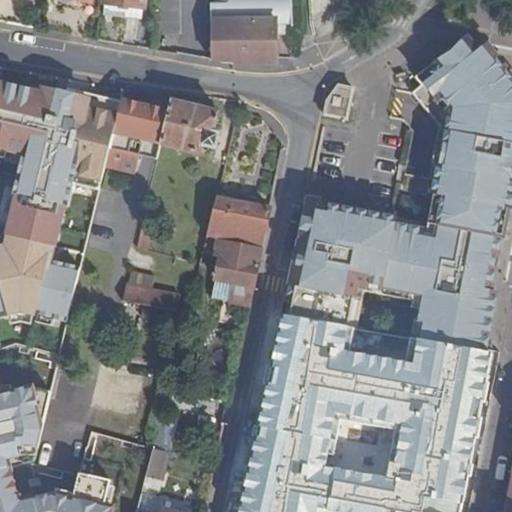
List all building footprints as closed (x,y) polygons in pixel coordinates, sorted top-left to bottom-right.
[(72,0),(72,7),(91,10),(92,0),(72,0)] [(145,0),(105,0),(105,4),(144,9),(145,0)] [(216,0),(216,4),(211,5),(212,61),(235,65),(277,64),(276,30),(285,29),(293,29),(292,0),(216,0)] [(144,9),(105,4),(104,15),(143,20),(144,9)] [(396,218),(310,202),(287,315),(352,328),(360,290),(415,301),(408,338),(483,352),(485,338),(494,293),(489,290),(499,239),(504,239),(511,198),(511,78),(486,45),(461,40),(416,76),(422,84),(413,92),(442,128),(444,128),(437,164),(444,166),(431,237),(424,236),(425,232),(395,227),(396,218)] [(0,316),(19,311),(68,323),(81,270),(54,263),(73,185),(99,190),(106,165),(118,114),(88,107),(91,93),(67,87),(65,95),(41,88),(40,91),(0,82),(0,316)] [(330,100),(326,115),(350,120),(356,89),(341,86),(330,100)] [(169,112),(121,100),(118,114),(106,165),(135,172),(139,155),(143,139),(161,143),(169,112)] [(219,112),(171,101),(169,112),(161,143),(161,145),(200,155),(203,146),(216,149),(219,135),(214,134),(219,112)] [(161,143),(143,139),(139,155),(157,160),(161,145),(161,143)] [(244,205),(217,199),(207,237),(263,248),(271,210),(259,208),(260,202),(245,199),(244,205)] [(155,211),(147,209),(137,248),(145,250),(155,211)] [(263,248),(207,237),(204,254),(221,258),(216,280),(234,284),(230,302),(250,306),(263,248)] [(234,284),(216,280),(213,299),(230,302),(234,284)] [(181,296),(127,285),(123,301),(146,306),(143,319),(157,322),(160,309),(177,312),(181,296)] [(460,511),(490,353),(483,352),(408,338),(404,360),(348,350),(352,328),(287,315),(239,511),(317,511),(318,508),(336,511),(460,511)] [(0,511),(116,511),(131,441),(51,412),(61,357),(17,342),(0,356),(0,511)] [(199,397),(174,392),(170,408),(196,413),(199,397)] [(147,447),(138,474),(158,481),(167,453),(147,447)]
